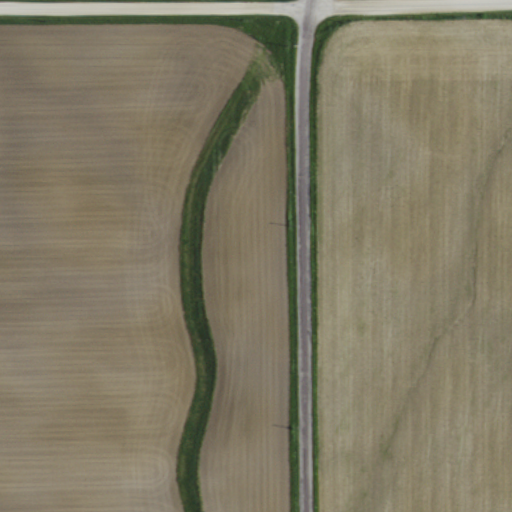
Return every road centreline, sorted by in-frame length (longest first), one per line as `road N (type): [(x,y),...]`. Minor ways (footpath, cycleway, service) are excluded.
road 1 (tertiary): [(305,511),(300,67),(310,5)]
road 2 (residential): [(0,6),(506,0)]
